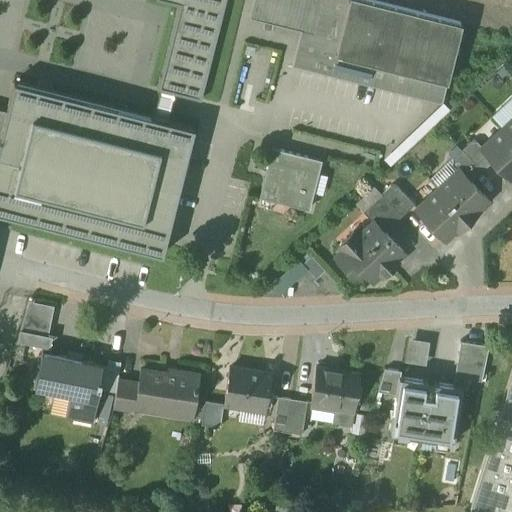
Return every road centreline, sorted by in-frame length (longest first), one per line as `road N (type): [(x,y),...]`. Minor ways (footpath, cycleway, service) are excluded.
road 1 (residential): [(16,267),(157,304),(239,315),(466,307)]
road 2 (residential): [(511,196),(464,243),(466,307)]
